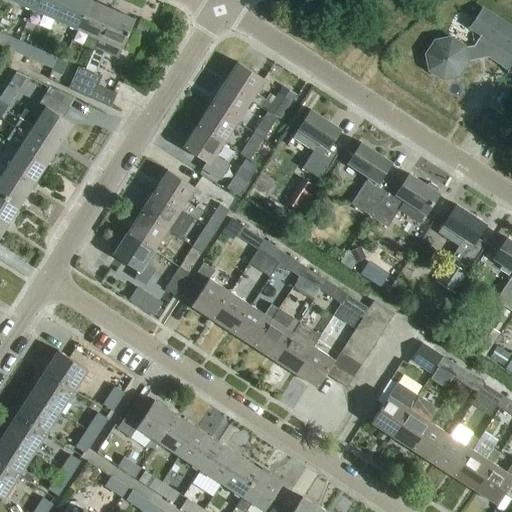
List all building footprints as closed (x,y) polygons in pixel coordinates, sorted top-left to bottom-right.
[(10,0),(32,10),(36,0),(10,0)] [(54,19),(62,0),(36,0),(32,10),(54,19)] [(88,0),(62,0),(54,19),(76,29),(89,0),(88,0)] [(99,39),(111,10),(89,0),(76,29),(92,36),(87,47),(94,50),(99,39)] [(99,39),(94,50),(85,71),(78,68),(73,80),(69,89),(92,99),(101,77),(94,74),(103,54),(117,60),(135,21),(111,10),(99,39)] [(511,29),(482,10),(470,28),(481,36),(474,47),(466,49),(451,39),(435,42),(425,57),(429,71),(443,80),(459,78),(468,63),(490,59),(503,68),(502,69),(511,74),(511,29)] [(139,24),(135,32),(147,38),(151,29),(139,24)] [(19,41),(0,33),(0,46),(14,52),(19,41)] [(37,62),(41,51),(19,41),(14,52),(37,62)] [(37,62),(52,69),(56,58),(41,51),(37,62)] [(56,58),(52,69),(62,73),(67,62),(56,58)] [(237,63),(224,84),(251,102),(261,109),(266,101),(256,95),(265,81),(237,63)] [(0,95),(0,107),(5,110),(18,89),(8,83),(0,95)] [(224,84),(210,105),(238,122),(251,102),(224,84)] [(32,128),(59,146),(73,126),(63,119),(70,109),(47,94),(40,105),(45,109),(39,119),(26,110),(20,120),(32,128)] [(275,99),(267,111),(280,120),(288,108),(275,99)] [(224,144),(238,122),(210,105),(196,126),(224,144)] [(314,153),(311,157),(304,169),(321,180),(341,149),(332,143),(341,130),(311,111),(293,139),(314,153)] [(253,132),(264,139),(277,119),(266,112),(253,132)] [(215,157),(224,144),(196,126),(182,148),(207,164),(202,171),(220,182),(230,167),(215,157)] [(46,167),(59,146),(32,128),(19,149),(46,167)] [(250,161),(264,139),(253,132),(239,154),(250,161)] [(370,217),(391,184),(383,178),(392,164),(363,145),(349,165),(370,179),(352,206),(370,217)] [(33,187),(46,167),(19,149),(5,170),(33,187)] [(244,159),(234,174),(247,182),(256,167),(244,159)] [(0,195),(19,208),(33,187),(5,170),(0,177),(0,195)] [(167,172),(153,192),(181,210),(180,211),(197,222),(202,215),(185,204),(194,189),(167,172)] [(391,184),(370,217),(389,229),(406,203),(426,216),(439,195),(438,194),(439,192),(438,189),(431,184),(428,184),(426,187),(410,176),(401,190),(391,184)] [(303,180),(287,205),(301,215),(317,190),(303,180)] [(153,192),(140,213),(168,231),(180,211),(181,210),(153,192)] [(0,224),(6,228),(19,208),(0,195),(0,224)] [(206,227),(216,233),(230,213),(220,206),(206,227)] [(470,271),(475,263),(487,245),(479,239),(487,227),(457,207),(439,235),(460,249),(452,260),(470,271)] [(154,252),(168,231),(140,213),(127,234),(154,252)] [(236,235),(259,250),(265,240),(243,226),(236,235)] [(192,247),(203,253),(216,233),(206,227),(192,247)] [(140,274),(154,252),(127,234),(112,256),(140,274)] [(259,250),(279,263),(285,254),(265,240),(259,250)] [(511,308),(511,243),(507,240),(494,260),(511,271),(511,278),(498,299),(511,308)] [(178,268),(188,275),(203,253),(192,247),(178,268)] [(279,263),(300,277),(306,267),(285,254),(279,263)] [(212,322),(230,294),(209,280),(214,272),(203,264),(182,297),(193,304),(191,307),(212,322)] [(300,277),(320,290),(326,280),(306,267),(300,277)] [(174,296),(188,275),(178,268),(164,289),(174,296)] [(342,304),(348,294),(328,281),(322,291),(342,304)] [(232,334),(251,307),(230,294),(212,322),(232,334)] [(348,294),(342,304),(334,316),(356,330),(370,308),(348,294)] [(152,318),(161,304),(152,298),(144,312),(152,318)] [(253,348),(278,309),(271,304),(264,315),(251,307),(232,334),(253,348)] [(367,314),(387,327),(394,317),(374,304),(367,314)] [(253,348),(274,362),(299,322),(278,309),(253,348)] [(381,337),(387,327),(367,314),(360,324),(381,337)] [(295,375),(313,347),(320,336),(299,322),(274,362),(295,375)] [(374,348),(381,337),(360,324),(354,335),(374,348)] [(486,326),(471,349),(485,358),(500,335),(486,326)] [(347,345),(367,358),(374,348),(354,335),(347,345)] [(431,376),(443,357),(423,344),(410,363),(431,376)] [(360,369),(367,358),(347,345),(340,355),(360,369)] [(333,366),(336,362),(313,347),(295,375),(318,390),(326,377),(333,366)] [(505,371),(511,359),(511,358),(500,352),(493,364),(505,371)] [(44,374),(73,393),(87,372),(58,353),(44,374)] [(354,379),(360,369),(340,355),(336,362),(333,366),(354,379)] [(458,380),(464,371),(444,359),(438,367),(458,380)] [(346,390),(354,379),(333,366),(326,377),(346,390)] [(478,393),(483,384),(464,371),(458,380),(478,393)] [(30,395),(60,414),(73,393),(44,374),(30,395)] [(499,407),(505,398),(483,384),(478,393),(499,407)] [(112,411),(123,395),(114,388),(103,405),(112,411)] [(46,435),(60,414),(30,395),(17,416),(46,435)] [(392,438),(410,410),(388,396),(370,423),(392,438)] [(511,415),(511,402),(505,398),(499,407),(511,415)] [(175,415),(154,402),(146,415),(133,406),(117,431),(133,442),(140,432),(152,440),(145,450),(150,454),(157,443),(175,415)] [(412,451),(430,423),(410,410),(392,438),(412,451)] [(86,431),(96,438),(107,420),(97,414),(86,431)] [(179,458),(197,430),(175,415),(157,443),(179,458)] [(3,438),(32,457),(46,435),(17,416),(3,438)] [(433,464),(450,437),(430,423),(412,451),(433,464)] [(200,471),(218,444),(197,430),(179,458),(200,471)] [(85,455),(96,438),(86,431),(75,448),(85,455)] [(433,464),(454,478),(471,450),(477,441),(470,436),(464,446),(450,437),(433,464)] [(0,465),(18,478),(32,457),(3,438),(0,441),(0,465)] [(221,485),(239,457),(218,444),(200,471),(221,485)] [(471,450),(454,478),(473,491),(492,464),(498,455),(491,450),(484,459),(471,450)] [(59,473),(69,479),(79,462),(70,456),(59,473)] [(239,457),(221,485),(242,499),(236,508),(260,471),(239,457)] [(134,478),(140,469),(123,458),(117,467),(134,478)] [(492,464),(473,491),(495,505),(511,479),(511,462),(505,473),(492,464)] [(0,496),(4,499),(18,478),(0,465),(0,496)] [(260,471),(236,508),(242,511),(245,511),(251,504),(262,511),(264,511),(282,485),(260,471)] [(156,492),(161,483),(144,472),(138,481),(156,492)] [(58,497),(69,479),(59,473),(49,491),(58,497)] [(122,498),(128,488),(110,477),(104,487),(122,498)] [(161,483),(156,492),(173,503),(179,494),(161,483)] [(143,511),(149,502),(131,491),(125,500),(143,511)] [(322,511),(302,498),(292,511),(322,511)] [(47,511),(52,505),(42,499),(33,511),(47,511)] [(186,511),(202,511),(203,510),(186,499),(180,508),(186,511)] [(163,511),(149,502),(143,511),(163,511)]
